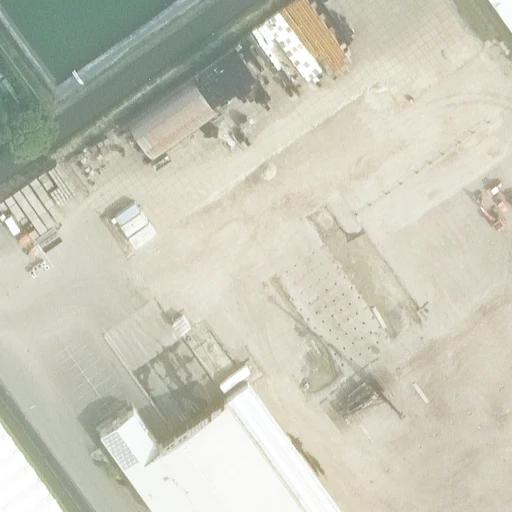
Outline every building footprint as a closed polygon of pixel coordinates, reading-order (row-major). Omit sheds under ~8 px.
[(448,0),(379,48),(410,93),(485,42),(456,0),(448,0)] [(511,0),(496,0),(511,22),(511,0)] [(348,30),(332,29),(331,42),(347,43),(348,30)] [(0,88),(7,98),(0,102),(0,117),(3,121),(29,103),(8,73),(0,78),(0,88)] [(191,74),(127,120),(153,158),(218,112),(191,74)] [(99,140),(74,153),(86,177),(111,165),(99,140)] [(132,408),(99,431),(156,511),(337,511),(246,383),(158,445),(132,408)] [(0,511),(53,511),(0,437),(0,511)]
